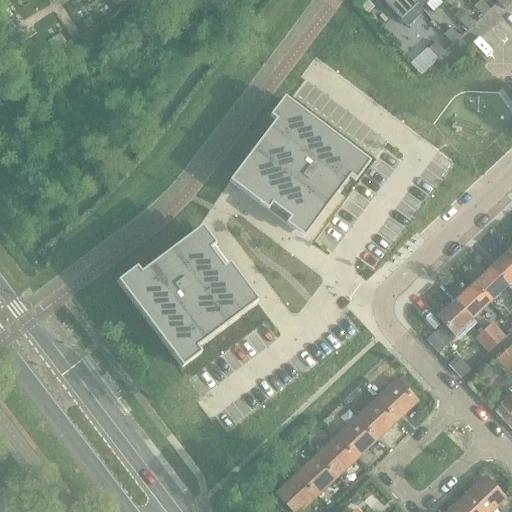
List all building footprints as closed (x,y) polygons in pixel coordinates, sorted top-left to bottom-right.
[(420,10),(410,0),(381,0),(408,28),(424,12),(421,9),(420,10)] [(410,0),(420,10),(421,9),(430,0),(410,0)] [(507,0),(496,0),(505,10),(511,4),(507,0)] [(367,1),(360,7),(367,14),(373,8),(367,1)] [(481,1),(474,7),(483,17),(490,11),(481,1)] [(461,10),(454,16),(468,31),(475,25),(461,10)] [(451,29),(444,36),(453,45),(460,39),(451,29)] [(436,44),(429,50),(438,59),(445,53),(436,44)] [(302,86),(246,159),(320,216),(376,143),(302,86)] [(193,235),(120,290),(176,365),(249,310),(193,235)] [(511,257),(508,253),(490,269),(507,287),(511,282),(511,257)] [(490,269),(473,285),(490,303),(507,287),(490,269)] [(473,285),(455,302),(472,320),(490,303),(473,285)] [(472,320),(455,302),(437,319),(454,337),(472,320)] [(491,325),(483,332),(497,346),(505,339),(491,325)] [(497,346),(483,332),(476,339),(489,353),(497,346)] [(511,372),(511,362),(504,353),(496,361),(509,375),(511,372)] [(458,357),(449,366),(461,379),(470,370),(458,357)] [(397,381),(376,400),(397,422),(417,403),(397,381)] [(511,385),(506,392),(511,397),(502,405),(511,416),(511,385)] [(376,400),(356,419),(377,441),(397,422),(376,400)] [(356,419),(337,438),(357,459),(377,441),(356,419)] [(337,438),(317,456),(337,478),(357,459),(337,438)] [(317,456),(297,475),(317,497),(337,478),(317,456)] [(301,511),(317,497),(297,475),(277,494),(293,511),(301,511)] [(485,478),(464,497),(478,511),(492,511),(505,500),(485,478)] [(478,511),(464,497),(448,511),(478,511)]
